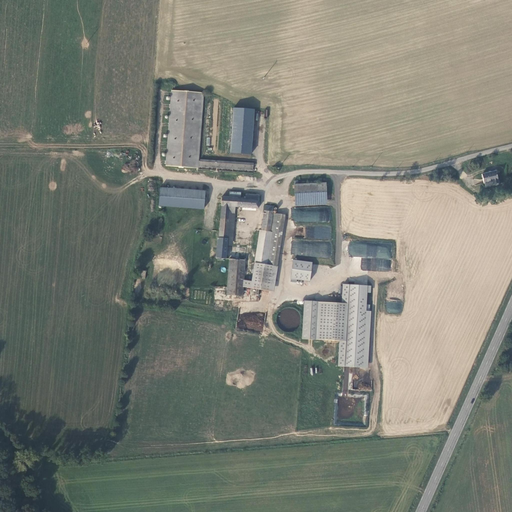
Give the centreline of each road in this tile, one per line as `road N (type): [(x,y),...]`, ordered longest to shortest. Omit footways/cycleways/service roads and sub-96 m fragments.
road 1 (unclassified): [(146,172),(249,185),(308,171),(405,173),(511,147)]
road 2 (track): [(291,174),(282,291),(298,292),(337,275),(336,172)]
road 3 (secondary): [(421,511),(511,307)]
